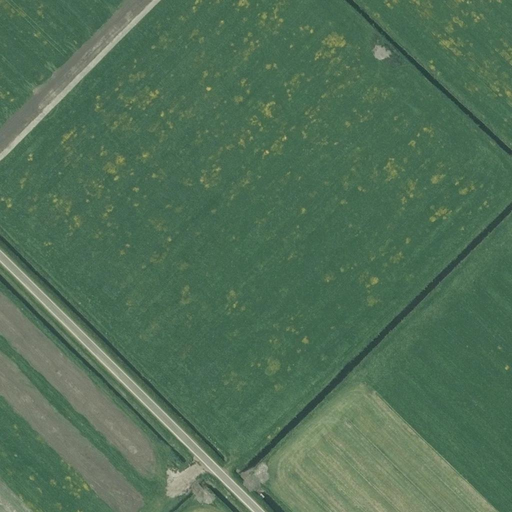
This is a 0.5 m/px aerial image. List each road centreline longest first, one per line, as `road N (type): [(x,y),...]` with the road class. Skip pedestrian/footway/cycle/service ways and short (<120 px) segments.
road 1 (unclassified): [(257,511),(0,256)]
road 2 (track): [(0,156),(160,0)]
